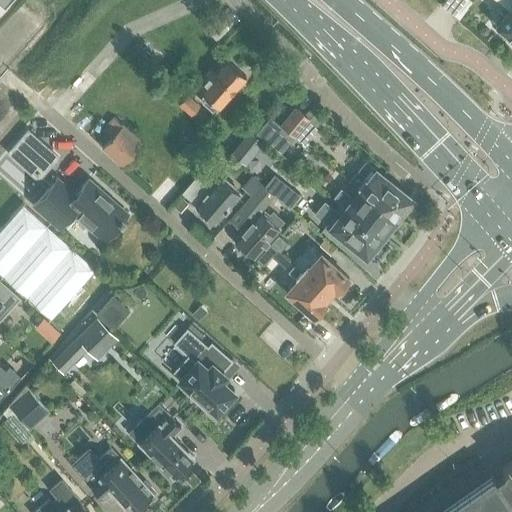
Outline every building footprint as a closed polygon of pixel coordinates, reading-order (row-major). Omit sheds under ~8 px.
[(511,0),(494,0),(508,11),(497,24),(511,35),(511,0)] [(229,53),(198,82),(218,104),(249,76),(229,53)] [(274,114),(270,115),(294,135),(293,137),(302,144),(313,131),(304,123),(308,117),(295,107),(283,122),(274,114)] [(288,143),(293,137),(294,135),(270,115),(268,116),(254,133),(288,160),(296,149),(288,143)] [(123,120),(103,146),(124,163),(144,137),(123,120)] [(8,152),(38,179),(58,157),(28,130),(8,152)] [(365,161),(350,180),(371,197),(372,200),(381,207),(386,209),(396,217),(401,210),(406,210),(410,205),(409,201),(411,199),(377,171),(365,161)] [(195,204),(194,205),(202,212),(201,216),(207,221),(211,219),(213,222),(238,194),(219,177),(212,185),(199,173),(182,192),(195,204)] [(274,174),(264,185),(273,192),(289,207),(299,194),(274,174)] [(104,238),(127,212),(112,199),(109,201),(86,180),(73,194),(55,178),(33,203),(58,225),(72,210),(104,238)] [(338,200),(344,205),(357,216),(356,217),(366,225),(370,226),(381,235),(387,228),(391,228),(395,223),(394,219),(396,217),(386,209),(381,207),(372,200),(371,197),(350,180),(349,180),(362,190),(355,199),(345,191),(338,200)] [(260,182),(229,218),(241,229),(257,211),(273,192),(264,185),(260,182)] [(180,211),(188,202),(182,197),(174,205),(180,211)] [(22,204),(0,228),(0,272),(50,317),(94,267),(22,204)] [(380,243),(379,241),(378,238),(381,235),(370,226),(366,225),(356,217),(357,216),(344,205),(337,212),(328,205),(319,216),(350,241),(366,253),(369,250),(374,250),(380,243)] [(241,230),(233,239),(235,241),(236,241),(241,246),(241,250),(246,254),(249,253),(251,255),(263,241),(275,227),(277,229),(284,221),(272,211),(265,219),(257,211),(241,229),(241,230)] [(278,235),(271,243),(278,249),(280,251),(287,243),(278,235)] [(323,239),(318,244),(330,255),(335,249),(323,239)] [(271,243),(255,261),(262,267),(271,257),(278,249),(271,243)] [(309,247),(295,264),(332,297),(340,287),(344,288),(349,282),(348,279),(350,277),(320,250),(319,252),(311,247),(309,247)] [(288,258),(282,266),(288,271),(296,278),(285,290),(315,316),(317,314),(320,314),(325,308),(325,305),(332,297),(295,264),(288,258)] [(0,318),(20,297),(0,279),(0,318)] [(112,293),(95,313),(113,328),(130,309),(112,293)] [(96,357),(117,335),(96,314),(51,360),(62,371),(86,347),(96,357)] [(55,339),(63,329),(44,316),(37,326),(55,339)] [(187,326),(173,342),(186,354),(172,370),(180,376),(178,378),(191,390),(188,394),(205,409),(209,405),(215,411),(211,415),(215,418),(235,396),(232,393),(234,390),(222,379),(226,374),(222,371),(232,359),(211,340),(207,344),(187,326)] [(0,364),(0,383),(7,390),(20,375),(9,365),(5,369),(0,364)] [(81,395),(85,391),(73,378),(69,383),(81,395)] [(50,412),(27,386),(26,384),(7,406),(29,430),(50,412)] [(159,466),(167,474),(170,472),(173,474),(175,472),(178,474),(186,466),(183,464),(191,455),(171,435),(180,425),(166,411),(157,403),(129,431),(162,464),(159,466)] [(13,413),(1,423),(20,445),(32,434),(13,413)] [(143,505),(151,497),(149,495),(151,492),(149,489),(152,487),(144,479),(141,481),(110,447),(98,458),(88,447),(71,463),(89,483),(102,497),(112,488),(132,510),(140,502),(143,505)] [(511,511),(511,458),(501,466),(503,469),(493,475),(491,472),(490,473),(434,511),(511,511)] [(87,511),(89,511),(76,496),(61,478),(50,487),(57,496),(51,501),(49,498),(32,511),(87,511)]
